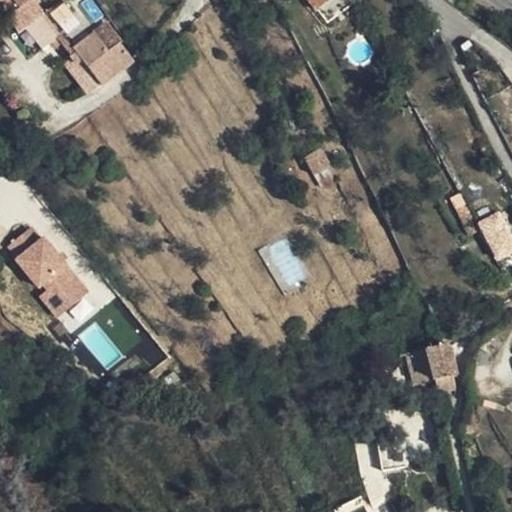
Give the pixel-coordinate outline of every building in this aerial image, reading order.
[(0,0),(0,19),(9,12),(0,0)] [(0,26),(9,38),(18,31),(35,17),(21,0),(0,0),(9,12),(0,19),(0,26)] [(303,0),(308,5),(314,12),(327,0),(303,0)] [(65,1),(50,12),(69,39),(84,28),(65,1)] [(35,17),(18,31),(35,52),(53,38),(35,17)] [(104,58),(116,49),(100,28),(88,37),(104,58)] [(95,89),(110,77),(99,62),(104,58),(88,37),(67,55),(71,59),(95,89)] [(127,63),(116,49),(104,58),(99,62),(110,77),(127,63)] [(82,98),(95,89),(71,59),(58,70),(82,98)] [(310,179),(324,172),(315,153),(301,161),(310,179)] [(476,222),(496,262),(511,254),(511,232),(500,209),(476,222)] [(57,316),(81,297),(38,243),(36,245),(26,232),(2,251),(12,263),(10,265),(32,292),(36,289),(40,295),(57,316)] [(285,238),(260,251),(281,291),(306,278),(285,238)] [(40,295),(33,301),(49,322),(57,316),(40,295)] [(106,371),(124,356),(95,322),(78,336),(106,371)] [(453,377),(444,348),(442,347),(438,347),(423,353),(432,383),(449,378),(453,377)] [(432,383),(423,353),(402,359),(412,390),(432,383)] [(453,391),(449,378),(432,383),(436,396),(453,391)] [(358,485),(392,476),(386,448),(352,457),(358,485)]
